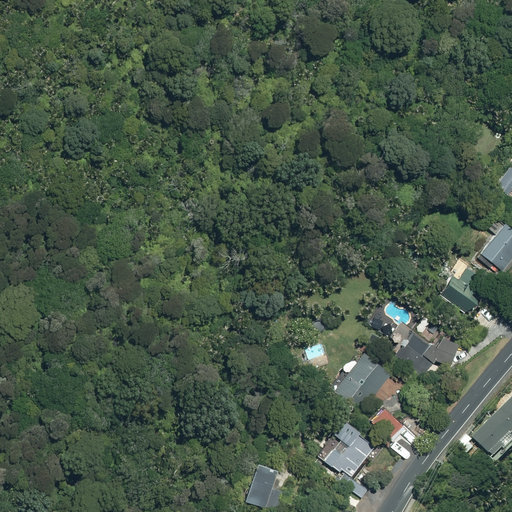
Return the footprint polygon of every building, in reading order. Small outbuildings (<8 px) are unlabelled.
[(511,168),(510,167),(496,186),(511,198),(511,168)] [(494,265),(504,273),(511,261),(511,230),(505,225),(479,259),(492,269),(494,265)] [(453,278),(440,296),(466,314),(488,282),(469,268),(459,282),(453,278)] [(412,370),(423,378),(437,362),(452,367),(460,346),(444,340),(438,349),(417,334),(416,335),(414,332),(408,340),(407,340),(396,356),(413,369),(412,370)] [(336,391),(363,413),(392,375),(364,353),(336,391)] [(511,401),(474,439),(501,465),(511,454),(511,401)] [(385,409),(373,423),(395,443),(407,430),(385,409)] [(343,471),(353,479),(376,448),(359,435),(360,434),(344,422),(335,436),(341,441),(325,462),(340,474),(343,471)] [(468,435),(457,446),(468,455),(475,447),(471,444),(474,440),(468,435)] [(261,511),(265,511),(267,507),(278,511),(285,493),(273,489),(279,473),(259,465),(244,506),(261,511)] [(369,491),(352,479),(351,478),(345,487),(363,499),(369,491)]
